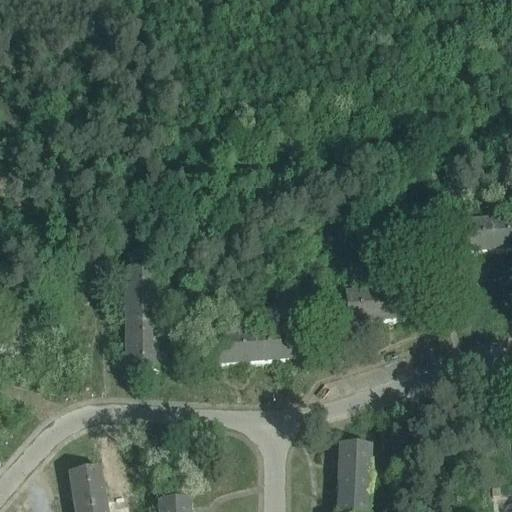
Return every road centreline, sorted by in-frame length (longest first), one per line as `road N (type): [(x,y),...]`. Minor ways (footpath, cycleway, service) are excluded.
road 1 (residential): [(281,419),(119,410),(74,423),(0,498)]
road 2 (residential): [(511,356),(281,419)]
